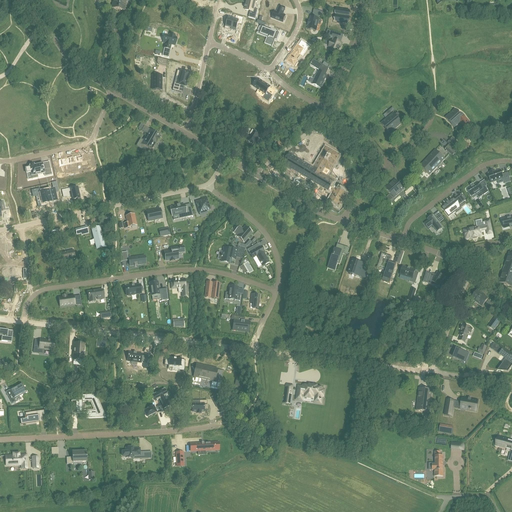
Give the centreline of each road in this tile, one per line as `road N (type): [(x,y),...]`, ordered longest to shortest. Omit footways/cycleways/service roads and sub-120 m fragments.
road 1 (residential): [(275,290),(223,273),(175,270),(38,290),(22,321)]
road 2 (residential): [(254,349),(22,321)]
road 3 (unclassified): [(0,440),(219,424)]
road 4 (residential): [(208,185),(19,226)]
road 5 (residential): [(431,370),(254,349)]
road 6 (residential): [(111,91),(84,145),(0,161)]
road 7 (residential): [(511,161),(477,169),(412,218),(401,241)]
road 8 (residential): [(208,185),(271,241),(279,263),(275,290)]
road 9 (residential): [(27,2),(70,62),(111,91)]
